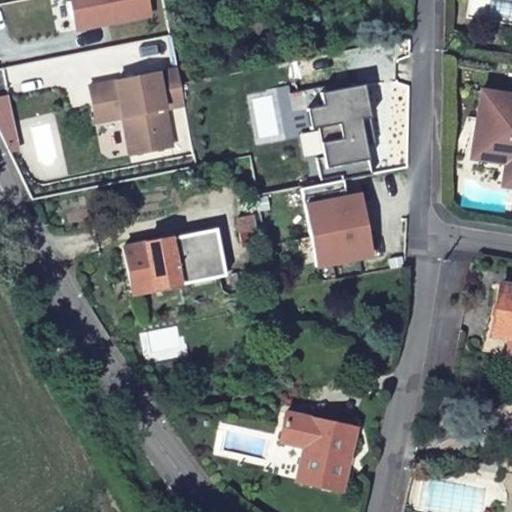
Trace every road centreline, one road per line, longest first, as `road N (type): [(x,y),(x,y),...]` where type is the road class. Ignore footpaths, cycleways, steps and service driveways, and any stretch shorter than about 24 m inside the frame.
road 1 (tertiary): [(0,180),(142,424),(223,511)]
road 2 (residential): [(428,232),(377,511)]
road 3 (residential): [(423,0),(428,232)]
